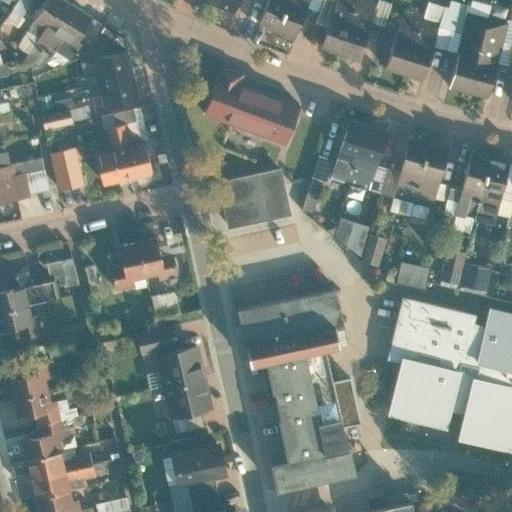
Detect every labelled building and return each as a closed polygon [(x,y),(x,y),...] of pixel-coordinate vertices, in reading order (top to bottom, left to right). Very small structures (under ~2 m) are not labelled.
[(90,16),(62,0),(44,0),(31,22),(42,28),(32,45),(50,57),(54,51),(67,60),(80,44),(75,41),(90,16)] [(237,0),(216,0),(215,4),(233,11),(237,0)] [(288,0),(268,0),(260,22),(277,29),(288,0)] [(307,0),(288,0),(277,29),(294,35),(307,0)] [(336,0),(320,45),(340,52),(358,0),(336,0)] [(379,2),(374,0),(358,0),(340,52),(358,58),(379,2)] [(422,14),(404,8),(385,66),(404,72),(422,14)] [(468,13),(448,86),(470,92),(489,18),(468,13)] [(441,20),(422,14),(404,72),(423,78),(441,20)] [(509,24),(489,18),(470,92),(490,97),(509,24)] [(138,99),(124,37),(103,24),(84,54),(86,64),(93,63),(95,72),(76,76),(81,97),(99,93),(103,107),(138,99)] [(286,140),(299,101),(240,80),(243,71),(221,64),(204,112),(286,140)] [(68,108),(39,110),(41,124),(69,121),(68,108)] [(350,182),(369,121),(350,115),(331,176),(350,182)] [(369,121),(350,182),(368,188),(387,126),(369,121)] [(111,150),(94,154),(102,187),(153,175),(145,142),(131,146),(126,125),(106,128),(111,150)] [(413,200),(431,138),(411,132),(394,194),(413,200)] [(431,138),(413,200),(431,205),(448,143),(431,138)] [(75,149),(49,155),(56,190),(82,185),(75,149)] [(476,218),(493,155),(474,150),(457,212),(476,218)] [(511,160),(493,155),(476,218),(494,222),(511,160)] [(0,203),(28,197),(25,174),(16,175),(14,164),(0,166),(0,203)] [(216,178),(226,225),(291,211),(281,164),(216,178)] [(313,209),(322,178),(311,176),(303,206),(313,209)] [(367,222),(340,214),(334,234),(359,252),(367,222)] [(155,231),(118,241),(122,261),(110,263),(115,287),(134,283),(132,275),(157,270),(158,277),(177,272),(172,249),(160,252),(155,231)] [(385,235),(369,231),(363,256),(378,260),(385,235)] [(458,279),(466,248),(449,244),(442,275),(458,279)] [(4,284),(0,284),(0,323),(14,320),(18,336),(41,331),(36,310),(30,311),(28,301),(57,295),(53,275),(63,273),(66,282),(78,280),(72,253),(46,259),(49,275),(29,279),(27,268),(2,273),(4,284)] [(423,285),(428,264),(400,257),(395,278),(423,285)] [(492,266),(466,260),(461,279),(487,285),(492,266)] [(251,361),(268,357),(305,349),(340,341),(336,323),(344,321),(335,284),(238,305),(251,361)] [(152,293),(157,316),(182,310),(176,287),(152,293)] [(387,354),(401,358),(403,350),(474,367),(473,369),(478,370),(480,360),(475,359),(484,321),(474,318),(476,309),(402,291),(387,354)] [(511,308),(489,303),(484,321),(475,359),(480,360),(478,370),(511,378),(511,308)] [(154,350),(162,382),(205,372),(197,341),(177,344),(172,323),(137,331),(142,353),(154,350)] [(307,360),(305,349),(268,357),(289,453),(271,457),(278,485),(353,469),(328,355),(307,360)] [(474,367),(403,350),(401,358),(388,410),(447,425),(452,406),(463,409),(473,369),(474,367)] [(25,369),(6,374),(15,414),(34,409),(39,431),(20,436),(36,511),(44,511),(56,509),(56,511),(81,511),(77,496),(72,497),(67,475),(94,469),(89,450),(62,456),(58,436),(65,435),(55,395),(50,397),(44,375),(51,374),(46,353),(23,357),(25,369)] [(511,378),(478,370),(473,369),(463,409),(458,433),(511,446),(511,378)] [(205,372),(162,382),(170,416),(213,405),(205,372)] [(219,439),(169,450),(177,485),(174,486),(177,499),(216,490),(213,476),(227,473),(219,439)] [(216,490),(177,499),(179,510),(183,510),(183,511),(235,511),(233,500),(219,503),(216,490)] [(302,511),(410,511),(408,500),(367,509),(367,511),(321,511),(321,508),(303,511),(302,511)]
